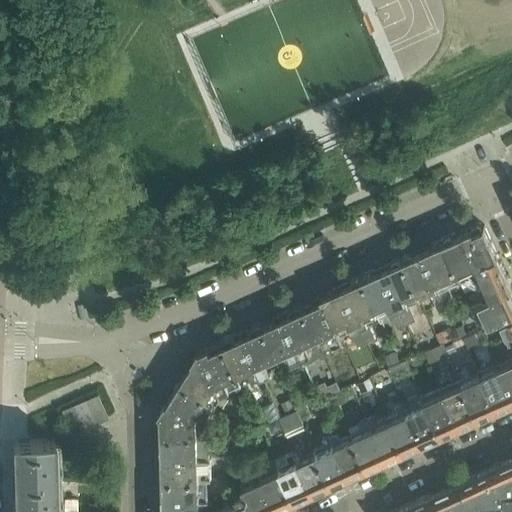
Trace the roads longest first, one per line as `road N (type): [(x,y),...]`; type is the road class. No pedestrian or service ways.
road 1 (residential): [(111,343),(486,179)]
road 2 (residential): [(138,511),(137,416),(111,343)]
road 3 (residential): [(362,497),(511,430)]
